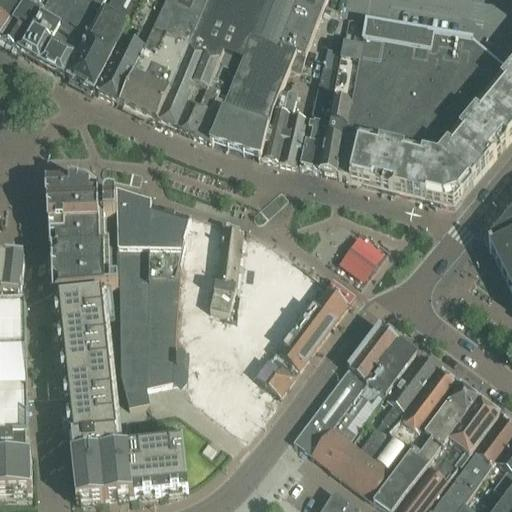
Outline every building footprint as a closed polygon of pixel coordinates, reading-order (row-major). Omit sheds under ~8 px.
[(31,0),(0,44),(0,45),(18,56),(43,15),(36,10),(42,0),(31,0)] [(0,0),(0,44),(31,0),(0,0)] [(43,15),(18,56),(63,81),(102,13),(89,5),(82,1),(82,0),(52,0),(44,15),(43,15)] [(144,55),(120,110),(158,127),(176,135),(194,91),(206,97),(212,83),(219,67),(224,57),(193,45),(212,0),(169,0),(168,5),(144,55)] [(211,149),(261,165),(273,116),(290,74),(301,78),(330,0),(212,0),(193,45),(224,57),(237,62),(242,64),(245,65),(238,82),(230,103),(211,149)] [(89,42),(68,83),(94,97),(117,52),(129,29),(104,16),(99,26),(98,26),(90,43),(89,42)] [(511,77),(503,70),(472,45),(367,27),(352,110),(348,134),(346,134),(338,183),(338,184),(454,212),(511,142),(511,77)] [(124,46),(97,99),(120,110),(144,55),(124,46)] [(299,174),(317,178),(336,85),(337,85),(339,76),(325,73),(310,124),(299,174)] [(317,178),(338,183),(346,134),(348,134),(352,110),(342,108),(348,79),(339,76),(337,85),(336,85),(317,178)] [(190,109),(178,135),(193,141),(201,120),(204,115),(213,119),(218,107),(225,89),(212,83),(206,97),(207,97),(200,113),(190,109)] [(193,141),(209,148),(211,149),(230,103),(225,101),(222,108),(218,107),(213,119),(204,115),(201,120),(193,141)] [(290,120),(273,116),(261,165),(279,169),(290,120)] [(308,124),(290,120),(279,169),(297,173),(308,124)] [(69,186),(45,187),(46,211),(47,211),(48,233),(50,233),(50,256),(51,256),(52,273),(53,299),(118,293),(118,284),(116,199),(111,197),(110,197),(108,197),(107,198),(103,202),(98,202),(98,194),(69,185),(69,186)] [(177,273),(191,223),(116,199),(118,284),(119,284),(121,383),(129,414),(149,410),(147,395),(170,390),(175,359),(181,274),(177,273)] [(489,254),(489,256),(511,244),(511,206),(483,242),(489,254)] [(219,258),(204,316),(227,321),(237,280),(243,241),(243,240),(223,233),(222,233),(219,258)] [(511,244),(489,256),(511,300),(511,244)] [(0,266),(0,307),(20,309),(25,269),(6,267),(0,266)] [(183,286),(182,328),(202,329),(203,287),(183,286)] [(287,344),(256,385),(281,401),(294,384),(309,364),(332,332),(349,310),(326,294),(287,344)] [(102,300),(55,306),(70,445),(72,445),(74,461),(71,461),(72,472),(73,478),(74,484),(75,497),(76,506),(76,509),(188,497),(183,449),(156,452),(119,456),(102,300)] [(0,448),(2,449),(2,458),(14,458),(14,449),(17,449),(17,450),(26,450),(26,448),(29,448),(28,389),(26,319),(19,319),(0,318),(0,448)] [(293,448),(311,462),(333,433),(366,389),(365,389),(398,345),(379,332),(347,374),(349,375),(293,448)] [(366,389),(333,433),(341,439),(373,397),(383,404),(417,359),(399,346),(366,389)] [(175,359),(173,390),(175,390),(187,390),(189,359),(175,359)] [(383,426),(362,454),(373,462),(401,427),(400,426),(438,375),(420,362),(388,405),(394,410),(389,418),(383,426)] [(401,427),(373,462),(392,477),(405,460),(418,441),(423,435),(457,389),(439,376),(401,427)] [(386,485),(370,506),(373,508),(378,511),(398,511),(426,474),(448,446),(479,405),(461,392),(431,433),(426,438),(423,435),(418,441),(405,460),(392,477),(386,485)] [(479,405),(448,446),(465,458),(469,461),(499,421),(479,405)] [(475,459),(436,510),(439,511),(462,511),(495,467),(496,467),(511,445),(511,430),(502,423),(475,458),(475,459)] [(333,433),(311,462),(329,475),(351,446),(341,439),(333,433)] [(511,445),(496,467),(507,475),(493,494),(502,501),(511,487),(511,445)] [(351,446),(329,475),(370,506),(386,485),(392,477),(373,462),(362,454),(351,446)] [(448,446),(426,474),(428,475),(446,489),(456,475),(453,473),(465,458),(448,446)] [(0,499),(32,499),(31,463),(0,462),(0,499)] [(428,475),(400,511),(427,511),(446,489),(428,475)] [(325,511),(351,511),(334,499),(327,511),(325,511)]
